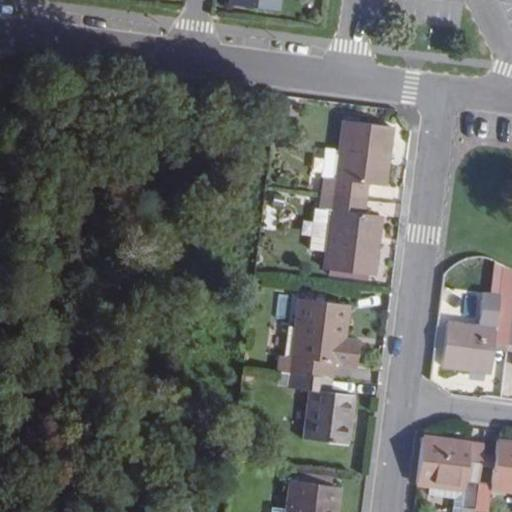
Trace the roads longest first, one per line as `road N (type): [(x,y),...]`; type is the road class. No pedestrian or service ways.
road 1 (residential): [(191,59),(442,93),(402,398)]
road 2 (residential): [(0,36),(191,59)]
